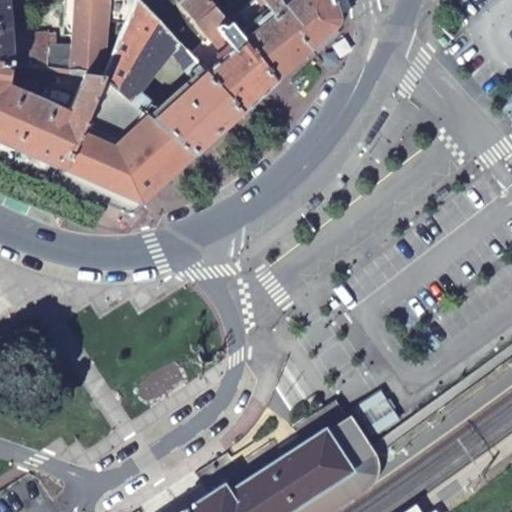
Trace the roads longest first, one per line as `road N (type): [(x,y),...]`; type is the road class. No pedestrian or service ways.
road 1 (residential): [(200,237),(238,332),(235,376),(204,421),(106,481),(0,446)]
road 2 (secondary): [(200,237),(317,146),(376,40)]
road 3 (secondary): [(0,213),(97,251),(157,251),(200,237)]
